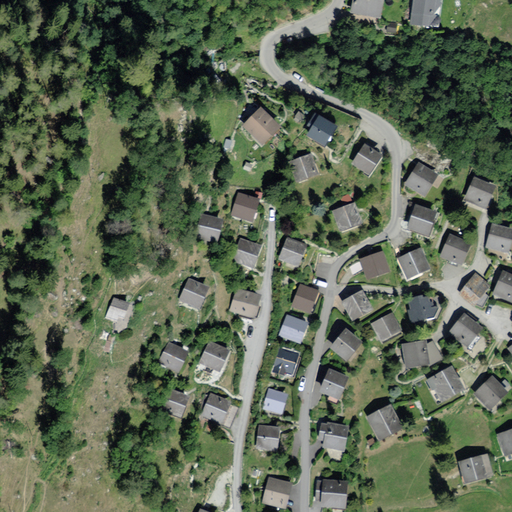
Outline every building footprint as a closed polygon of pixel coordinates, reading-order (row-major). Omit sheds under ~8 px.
[(348,0),(346,13),(375,19),(379,0),(348,0)] [(439,0),(409,0),(406,25),(435,30),(439,0)] [(258,108),(238,127),(257,147),(277,128),(258,108)] [(313,117),(302,136),(320,148),(332,129),(313,117)] [(379,156),(361,145),(348,164),(366,176),(379,156)] [(310,153),(285,162),(293,184),(317,175),(310,153)] [(415,162),(402,185),(424,199),(438,175),(415,162)] [(494,188),(472,178),(461,201),(483,211),(494,188)] [(235,193),(228,218),(251,224),(258,200),(235,193)] [(351,204),(330,213),(339,234),(360,225),(351,204)] [(434,214),(412,206),(402,231),(424,239),(434,214)] [(221,221),(200,213),(192,237),(212,244),(221,221)] [(511,236),(511,231),(491,225),(483,248),(506,256),(511,236)] [(470,247),(448,236),(438,258),(460,269),(470,247)] [(283,238),(274,262),(296,270),(304,245),(283,238)] [(238,240),(229,263),(250,271),(259,247),(238,240)] [(417,249),(393,259),(403,282),(426,272),(417,249)] [(380,253),(359,260),(365,279),(386,273),(380,253)] [(511,306),(511,278),(498,272),(487,296),(511,308),(511,306)] [(489,288),(474,274),(455,294),(470,307),(489,288)] [(185,282),(175,304),(195,313),(205,291),(185,282)] [(318,293),(300,286),(291,307),(310,314),(318,293)] [(235,289),(228,313),(251,320),(258,296),(235,289)] [(371,309),(360,291),(339,303),(349,321),(371,309)] [(124,304),(109,299),(102,320),(116,325),(124,304)] [(431,299),(406,302),(409,321),(423,319),(432,308),(431,299)] [(391,314),(370,325),(379,342),(400,331),(391,314)] [(483,330),(461,315),(448,335),(469,350),(483,330)] [(307,323),(287,317),(281,337),(300,343),(307,323)] [(343,329),(326,348),(342,362),(359,343),(343,329)] [(431,341),(424,345),(426,366),(440,358),(431,341)] [(197,364),(218,375),(229,352),(209,342),(197,364)] [(424,342),(398,345),(401,368),(426,366),(424,345),(424,342)] [(168,343),(156,364),(175,374),(187,354),(168,343)] [(299,355),(279,348),(272,370),(292,376),(299,355)] [(450,366),(425,380),(439,405),(464,391),(450,366)] [(327,372),(316,393),(334,401),(345,381),(327,372)] [(505,394),(489,377),(470,394),(487,412),(505,394)] [(288,393),(269,387),(262,411),(281,417),(288,393)] [(169,390),(161,412),(179,419),(188,397),(169,390)] [(210,397),(200,416),(219,426),(229,406),(210,397)] [(389,402),(364,417),(378,442),(404,427),(389,402)] [(321,425),(317,449),(339,453),(343,429),(321,425)] [(278,429),(257,427),(254,451),(275,454),(278,429)] [(511,428),(494,434),(501,458),(511,454),(511,428)] [(484,454),(455,463),(461,485),(491,477),(484,454)] [(291,484),(267,477),(259,504),(283,511),(291,484)] [(319,479),(317,509),(343,511),(345,481),(319,479)]
